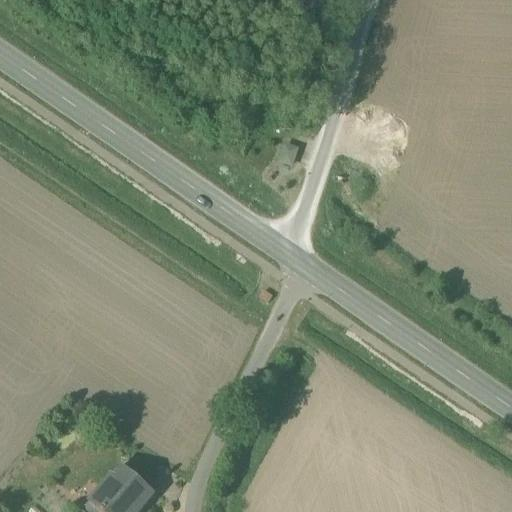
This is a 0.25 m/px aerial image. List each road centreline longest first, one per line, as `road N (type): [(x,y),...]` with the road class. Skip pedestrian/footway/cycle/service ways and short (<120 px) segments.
road 1 (tertiary): [(279,249),(0,54)]
road 2 (unclassified): [(202,511),(230,414),(308,268)]
road 3 (unclassified): [(279,249),(305,205),(368,0)]
road 4 (tertiary): [(511,411),(308,268)]
